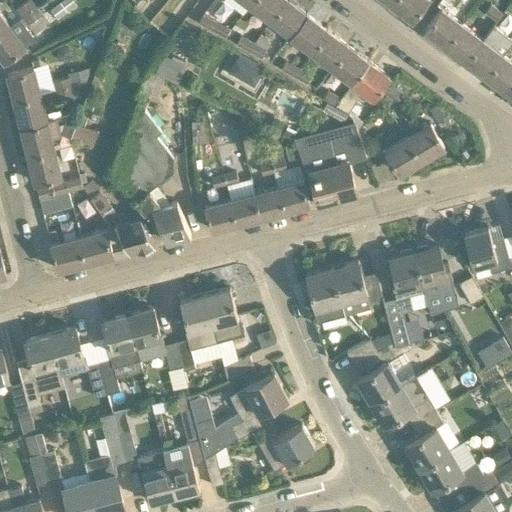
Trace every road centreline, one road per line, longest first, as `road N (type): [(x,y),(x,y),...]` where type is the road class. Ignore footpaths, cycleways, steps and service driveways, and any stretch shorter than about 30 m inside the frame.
road 1 (residential): [(373,479),(315,381),(265,236)]
road 2 (residential): [(511,169),(265,236)]
road 3 (residential): [(265,236),(34,295)]
road 4 (residential): [(511,132),(337,0)]
road 5 (residential): [(0,154),(34,295)]
road 6 (residential): [(249,511),(373,479)]
